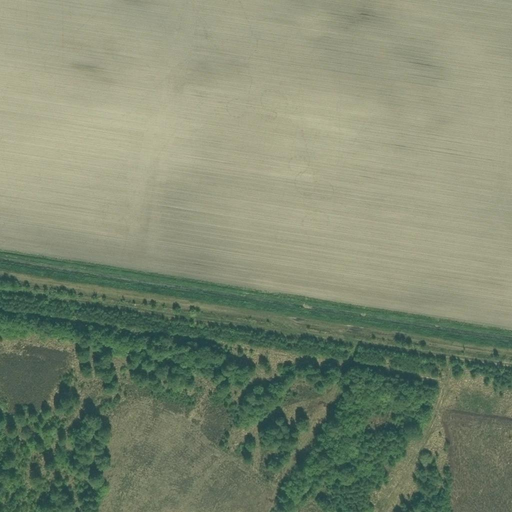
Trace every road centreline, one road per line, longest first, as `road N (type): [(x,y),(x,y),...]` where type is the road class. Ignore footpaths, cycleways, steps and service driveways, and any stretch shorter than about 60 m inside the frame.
road 1 (track): [(511,353),(0,276)]
road 2 (track): [(101,511),(118,466),(134,453),(176,483),(196,480),(230,453),(273,491)]
road 3 (track): [(353,330),(353,356),(265,511)]
